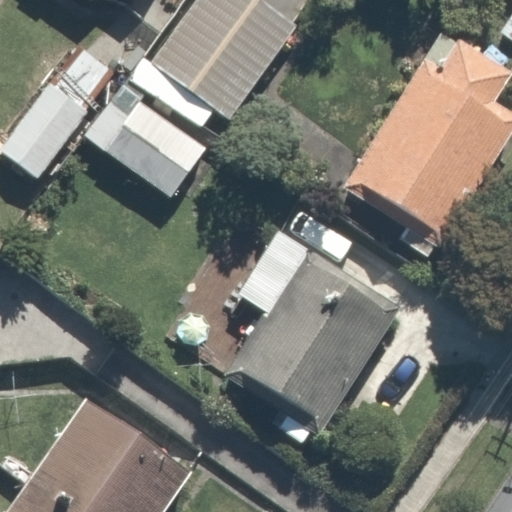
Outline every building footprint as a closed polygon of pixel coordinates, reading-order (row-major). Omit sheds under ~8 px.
[(95,0),(108,9),(113,0),(95,0)] [(511,104),(499,96),(511,72),(511,61),(434,17),(345,173),(454,234),(511,132),(511,104)] [(45,171),(111,59),(67,33),(1,145),(45,171)] [(111,59),(45,171),(150,232),(227,101),(123,39),(111,59)] [(441,380),(376,343),(383,331),(403,297),(305,240),(271,220),(234,283),(269,303),(231,368),(329,424),(393,462),(441,380)] [(143,511),(181,462),(84,391),(0,505),(0,511),(143,511)]
